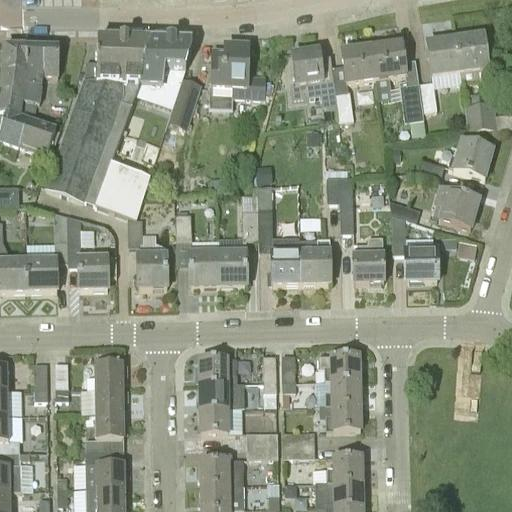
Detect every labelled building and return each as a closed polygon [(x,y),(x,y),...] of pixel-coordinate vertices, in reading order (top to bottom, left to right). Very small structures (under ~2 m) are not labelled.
[(487,74),(482,42),(454,45),(455,51),(459,78),(461,89),(488,85),(487,74)] [(459,78),(455,51),(454,45),(426,49),(431,82),(459,78)] [(97,46),(96,89),(138,89),(150,47),(97,46)] [(138,91),(134,102),(172,116),(190,59),(190,47),(150,47),(138,89),(138,91)] [(404,83),(403,71),(400,49),(371,53),(376,87),(379,106),(392,105),(389,85),(404,83)] [(0,77),(0,78),(23,79),(25,53),(0,52),(0,77)] [(246,83),(247,52),(225,52),(225,59),(213,58),(212,92),(209,92),(208,113),(231,114),(231,103),(262,103),(263,83),(246,83)] [(57,84),(57,54),(25,53),(23,79),(21,119),(33,123),(35,110),(39,111),(42,85),(57,84)] [(346,91),(376,87),(371,53),(341,57),(346,91)] [(317,56),(291,60),(295,91),(290,91),(292,105),(320,102),(318,89),(321,88),(317,56)] [(110,135),(122,135),(134,102),(138,89),(96,89),(96,70),(85,70),(85,87),(45,195),(84,208),(110,135)] [(21,119),(23,79),(0,78),(0,81),(0,119),(7,121),(28,128),(20,152),(48,161),(57,134),(37,127),(37,124),(33,123),(21,119)] [(423,126),(421,118),(418,90),(417,85),(398,88),(404,128),(423,126)] [(322,89),(319,89),(320,101),(322,113),(336,111),(334,100),(333,87),(322,88),(322,89)] [(187,136),(200,94),(182,88),(168,129),(187,136)] [(418,90),(421,118),(436,116),(432,88),(418,90)] [(353,126),(351,114),(349,98),(334,100),(336,111),(338,128),(353,126)] [(464,114),(468,140),(496,135),(492,110),(464,114)] [(0,144),(20,152),(28,128),(7,121),(0,119),(0,144)] [(423,127),(409,128),(411,143),(425,141),(423,127)] [(318,137),(305,137),(305,152),(318,152),(318,137)] [(484,186),(492,157),(460,148),(456,164),(450,163),(447,175),(484,186)] [(403,154),(390,154),(390,167),(403,167),(403,154)] [(137,225),(152,176),(111,162),(95,211),(137,225)] [(441,186),(444,172),(421,166),(418,179),(441,186)] [(270,171),(254,172),(255,190),(271,189),(270,171)] [(223,184),(209,184),(209,195),(224,195),(223,184)] [(353,240),(351,188),(351,184),(338,185),(339,210),(340,240),(353,240)] [(326,210),(339,210),(338,185),(326,185),(326,210)] [(0,211),(18,211),(18,193),(0,193),(0,211)] [(257,200),(257,217),(258,219),(272,218),(271,193),(257,194),(257,200)] [(470,235),(478,207),(439,196),(435,212),(442,214),(439,226),(439,227),(470,235)] [(391,222),(404,226),(416,230),(419,217),(389,208),(391,222)] [(242,247),(245,247),(258,247),(258,232),(258,219),(257,217),(241,218),(242,247)] [(68,274),(66,223),(53,219),(54,239),(54,265),(26,266),(27,298),(56,297),(56,270),(67,270),(67,274),(68,274)] [(175,221),(175,249),(191,248),(191,220),(175,221)] [(405,245),(404,226),(391,222),(392,261),(404,261),(405,288),(436,287),(435,257),(433,257),(432,244),(405,245)] [(115,264),(81,264),(80,226),(66,223),(68,274),(78,274),(78,297),(107,296),(106,284),(116,283),(115,264)] [(303,225),(303,235),(323,234),(322,224),(303,225)] [(139,254),(139,250),(142,250),(142,241),(142,226),(127,227),(127,254),(139,254)] [(272,245),(272,232),(258,232),(258,247),(259,260),(270,260),(271,292),(300,291),(299,244),(272,245)] [(330,290),(329,247),(299,247),(299,244),(300,291),(330,290)] [(383,289),(382,261),(382,244),(367,244),(367,251),(352,252),(353,290),(383,289)] [(456,246),(441,246),(441,255),(456,255),(456,246)] [(218,293),(246,292),(245,247),(242,247),(217,248),(218,293)] [(463,247),(460,261),(478,265),(481,250),(463,247)] [(165,254),(165,262),(140,263),(136,263),(137,295),(166,294),(166,271),(176,271),(175,254),(165,254)] [(217,261),(188,261),(189,294),(218,293),(217,261)] [(26,266),(11,266),(0,267),(0,298),(27,298),(26,266)] [(282,388),(295,388),(294,362),(281,362),(282,388)] [(331,387),(358,387),(358,362),(317,363),(317,376),(324,375),(324,387),(331,387)] [(263,389),(276,389),(275,363),(262,363),(263,389)] [(199,390),(227,390),(236,390),(235,365),(198,365),(199,390)] [(126,370),(122,370),(122,369),(94,370),(94,384),(87,384),(87,395),(95,395),(122,394),(122,383),(126,383),(126,370)] [(34,396),(47,396),(46,370),(33,371),(34,396)] [(55,396),(68,396),(67,370),(54,370),(55,396)] [(358,387),(331,387),(332,399),(325,399),(325,413),(359,412),(358,387)] [(282,399),(289,398),(295,398),(295,388),(282,388),(282,399)] [(264,399),(276,399),(276,389),(263,389),(264,399)] [(227,415),(227,390),(199,390),(199,415),(227,415)] [(126,395),(122,395),(122,394),(95,395),(95,420),(122,420),(122,408),(127,408),(126,395)] [(34,408),(47,407),(47,396),(34,396),(34,408)] [(55,407),(68,407),(68,396),(55,396),(55,407)] [(325,438),(360,437),(359,412),(325,413),(319,413),(319,425),(325,425),(325,438)] [(199,415),(200,441),(227,441),(227,415),(199,415)] [(127,420),(122,420),(95,420),(96,446),(83,446),(84,452),(84,458),(123,458),(123,447),(123,433),(127,433),(127,420)] [(0,459),(19,459),(18,447),(8,448),(7,422),(0,421),(0,459)] [(283,452),(314,451),(314,438),(283,439),(283,452)] [(246,453),(277,452),(277,439),(246,440),(246,453)] [(283,465),(314,464),(314,451),(283,452),(283,465)] [(246,466),(278,465),(277,452),(246,453),(246,466)] [(128,470),(123,470),(123,458),(84,458),(84,471),(85,471),(85,497),(124,495),(123,483),(128,483),(128,470)] [(19,472),(19,465),(19,459),(0,459),(0,497),(21,498),(20,472),(19,472)] [(327,489),(361,489),(360,463),(333,463),(333,475),(326,475),(327,489)] [(200,493),(242,492),(242,466),(227,466),(200,467),(200,493)] [(57,497),(66,497),(66,487),(57,487),(57,497)] [(315,511),(361,511),(361,489),(327,489),(315,490),(315,511)] [(278,511),(278,502),(278,490),(267,490),(268,503),(267,511),(278,511)] [(200,511),(242,511),(242,492),(200,493),(200,511)] [(123,511),(124,508),(128,508),(128,495),(124,495),(85,497),(85,511),(123,511)] [(0,511),(9,511),(9,499),(21,498),(0,497),(0,511)] [(56,511),(66,511),(66,497),(57,497),(56,511)] [(283,511),(294,511),(295,502),(284,502),(283,511)]
